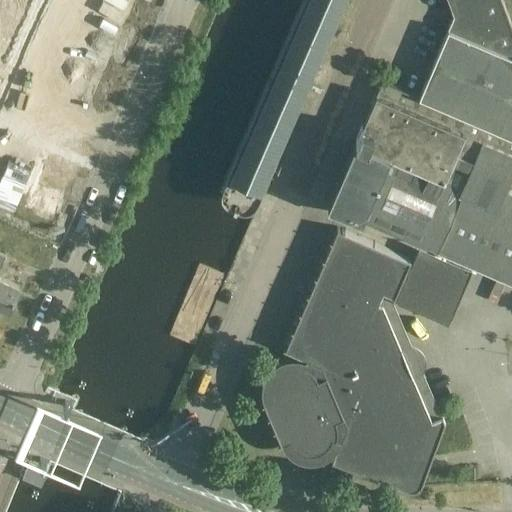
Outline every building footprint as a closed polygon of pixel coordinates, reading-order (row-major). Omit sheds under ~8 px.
[(99,0),(95,0),(91,9),(100,13),(104,2),(99,0)] [(119,0),(118,0),(111,18),(147,33),(155,15),(119,0)] [(119,0),(155,15),(161,0),(119,0)] [(242,154),(242,155),(242,156),(242,157),(242,158),(242,159),(243,159),(243,160),(243,161),(243,162),(244,162),(244,163),(244,164),(245,164),(245,165),(246,165),(246,166),(247,167),(248,167),(248,168),(249,168),(249,169),(250,169),(250,170),(251,170),(252,170),(252,171),(253,171),(254,171),(255,172),(256,172),(257,172),(258,172),(259,172),(260,172),(261,172),(262,172),(263,172),(264,172),(265,172),(265,171),(266,171),(267,171),(268,171),(268,170),(269,170),(270,169),(271,169),(271,168),(272,168),(272,167),(273,167),(273,166),(274,166),(274,165),(275,165),(275,164),(275,163),(276,163),(276,162),(295,117),(345,0),(306,0),(263,102),(243,149),(243,150),(242,150),(242,151),(242,152),(242,153),(242,154)] [(420,93),(511,133),(511,28),(501,0),(447,0),(453,15),(420,93)] [(91,9),(87,20),(95,23),(100,13),(91,9)] [(111,18),(104,35),(140,51),(147,33),(111,18)] [(81,34),(76,45),(84,48),(89,37),(81,34)] [(104,35),(96,53),(132,69),(140,51),(104,35)] [(73,52),(68,62),(77,66),(81,55),(73,52)] [(96,53),(88,71),(124,86),(132,69),(96,53)] [(68,62),(64,73),(72,77),(77,66),(68,62)] [(88,71),(81,88),(117,104),(124,86),(88,71)] [(381,80),(328,204),(436,250),(436,249),(511,281),(511,194),(502,190),(511,167),(511,133),(420,93),(418,96),(381,80)] [(58,87),(53,98),(60,101),(65,91),(58,87)] [(81,88),(73,107),(109,122),(117,104),(81,88)] [(53,98),(48,109),(56,112),(60,101),(53,98)] [(73,107),(65,125),(101,141),(109,122),(73,107)] [(22,168),(18,179),(26,182),(30,172),(22,168)] [(45,168),(37,187),(74,203),(82,184),(45,168)] [(18,179),(13,189),(21,193),(26,182),(18,179)] [(37,187),(30,205),(66,221),(74,203),(37,187)] [(10,196),(5,208),(13,211),(18,200),(10,196)] [(30,205),(22,223),(59,238),(66,221),(30,205)] [(267,382),(267,387),(267,392),(268,396),(263,398),(280,440),(286,438),(288,442),(291,445),(295,448),(299,450),(303,452),(308,453),(312,453),(317,452),(321,450),(325,448),(329,445),(331,442),(334,438),(335,436),(339,437),(331,459),(379,477),(383,466),(411,476),(432,420),(382,303),(378,302),(382,293),(393,298),(411,259),(337,227),(284,348),(306,358),(304,363),(302,362),(297,361),(293,360),(288,361),(284,362),(280,364),(276,367),(273,370),(270,374),(268,378),(267,382)] [(0,305),(9,310),(20,286),(0,277),(0,267),(5,255),(0,253),(0,305)] [(28,463),(22,476),(40,484),(46,471),(28,463)]
